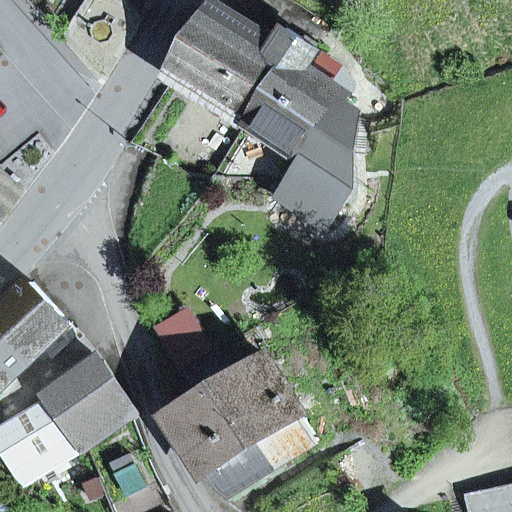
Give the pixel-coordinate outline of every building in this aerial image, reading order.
[(221,9),(176,76),(248,124),(275,85),(272,83),(302,39),(289,29),(277,46),(221,9)] [(310,70),(322,52),(302,39),(272,83),(275,85),(248,124),(305,162),(349,97),(310,70)] [(34,284),(0,314),(0,391),(72,325),(34,284)] [(162,330),(183,365),(205,352),(184,317),(162,330)] [(208,478),(230,495),(278,466),(230,384),(233,382),(216,353),(195,365),(212,395),(170,419),(208,478)] [(319,441),(270,360),(233,382),(230,384),(278,466),(319,441)] [(88,449),(138,418),(104,362),(54,397),(88,449)] [(511,511),(511,486),(466,496),(468,511),(511,511)]
